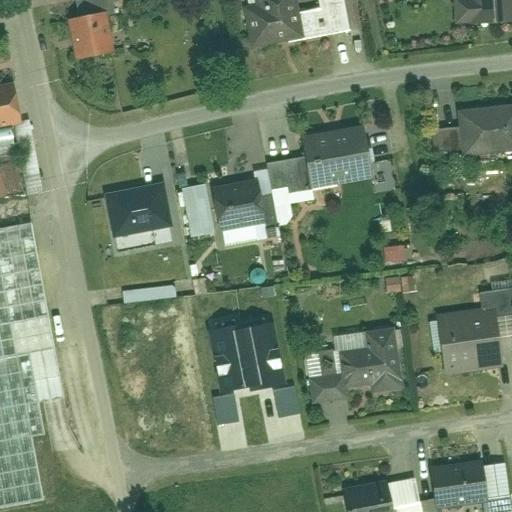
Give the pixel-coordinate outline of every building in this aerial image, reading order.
[(253,0),(254,3),(241,6),(249,51),(305,40),(299,12),(296,0),(253,0)] [(299,12),(305,40),(354,30),(347,0),(317,0),(320,8),(299,12)] [(511,0),(451,0),(453,25),(511,21),(511,0)] [(110,10),(72,18),(79,59),(119,50),(110,10)] [(0,126),(27,122),(19,82),(0,85),(0,126)] [(511,103),(462,110),(464,126),(467,148),(468,155),(511,150),(511,103)] [(367,124),(306,135),(310,156),(316,189),(378,177),(367,124)] [(464,126),(435,130),(438,151),(467,148),(464,126)] [(270,162),(271,167),(281,226),(291,225),(297,216),(295,203),(318,200),(316,189),(310,156),(270,162)] [(256,169),(258,179),(262,178),(271,223),(268,223),(269,228),(281,226),(271,167),(256,169)] [(258,179),(214,187),(223,230),(268,223),(271,223),(262,178),(258,179)] [(166,182),(109,193),(116,237),(177,225),(166,182)] [(208,184),(185,188),(194,239),(218,235),(208,184)] [(406,247),(384,248),(385,263),(407,262),(406,247)] [(418,274),(390,278),(392,295),(421,291),(418,274)] [(173,286),(121,293),(123,304),(174,297),(173,286)] [(511,287),(483,292),(485,309),(497,307),(499,316),(511,314),(511,287)] [(485,309),(441,314),(449,374),(507,366),(499,316),(497,307),(485,309)] [(375,384),(377,392),(408,387),(398,326),(369,330),(372,347),(343,351),(346,372),(348,388),(375,384)] [(280,388),(271,327),(241,331),(249,389),(250,393),(280,388)] [(240,328),(214,332),(223,393),(249,389),(241,331),(240,328)] [(336,335),(339,349),(343,348),(343,351),(372,347),(369,330),(336,335)] [(310,353),(314,376),(346,372),(343,351),(343,348),(339,349),(310,353)] [(348,388),(346,372),(314,376),(317,403),(349,397),(348,388)] [(296,389),(270,391),(272,418),(297,416),(296,389)] [(215,427),(237,423),(232,395),(210,399),(215,427)] [(486,461),(434,469),(441,508),(492,500),(486,461)] [(396,511),(391,480),(346,488),(351,511),(396,511)]
